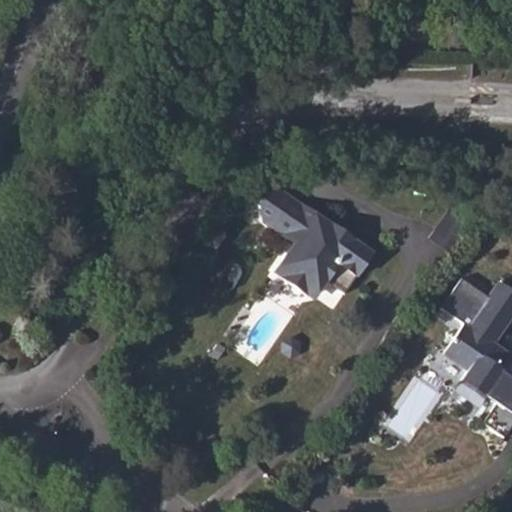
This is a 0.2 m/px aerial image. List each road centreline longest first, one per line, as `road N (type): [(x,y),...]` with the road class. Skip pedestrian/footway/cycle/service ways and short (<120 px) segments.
road 1 (residential): [(69,384),(79,353),(213,134),(250,113),(314,99),(511,111)]
road 2 (unknown): [(207,511),(329,406),(414,275),(417,241),(407,229),(338,195),(314,192)]
road 3 (unknown): [(370,511),(472,492),(511,457)]
road 4 (tertiary): [(43,0),(0,123)]
